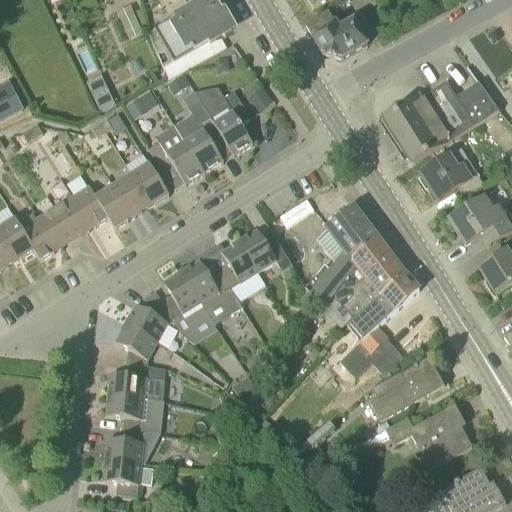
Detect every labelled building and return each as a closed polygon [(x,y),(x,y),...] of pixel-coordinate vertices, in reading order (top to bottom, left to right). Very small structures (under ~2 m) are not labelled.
[(212,0),(209,0),(154,32),(149,35),(159,58),(167,54),(168,54),(225,20),(212,0)] [(306,0),(313,11),(331,0),(306,0)] [(132,8),(119,14),(131,42),(145,36),(132,8)] [(329,16),(305,29),(314,42),(321,57),(342,62),(367,48),(353,23),(339,31),(336,25),(335,25),(329,16)] [(225,20),(168,54),(174,64),(165,69),(171,84),(227,51),(221,39),(232,32),(225,20)] [(0,86),(0,120),(19,112),(6,84),(0,86)] [(414,169),(475,130),(497,116),(478,86),(456,101),(446,86),(386,125),(414,169)] [(266,90),(245,106),(255,119),(276,103),(266,90)] [(128,108),(137,121),(161,106),(152,93),(128,108)] [(224,104),(201,109),(213,129),(221,140),(220,141),(232,160),(252,148),(240,128),(250,122),(235,98),(225,104),(224,104)] [(193,119),(174,130),(203,178),(222,166),(210,147),(220,141),(221,140),(213,129),(201,109),(195,99),(184,105),(193,119)] [(106,124),(99,128),(105,138),(112,133),(106,124)] [(111,147),(105,138),(99,128),(86,136),(98,155),(111,147)] [(29,133),(34,143),(42,138),(36,129),(29,133)] [(155,142),(158,147),(148,153),(162,176),(172,170),(185,190),(203,178),(174,130),(155,142)] [(34,143),(29,133),(21,138),(27,147),(34,143)] [(57,140),(63,150),(70,145),(64,136),(57,140)] [(457,174),(449,161),(421,179),(437,205),(458,191),(465,201),(484,189),(469,166),(457,174)] [(130,180),(150,211),(168,200),(148,168),(130,180)] [(150,211),(130,180),(113,190),(132,222),(150,211)] [(113,190),(95,201),(115,233),(132,222),(113,190)] [(115,233),(95,201),(88,191),(71,202),(91,233),(107,224),(113,234),(115,233)] [(54,213),(74,244),(91,233),(71,202),(69,203),(62,193),(49,201),(55,212),(54,213)] [(465,252),(479,243),(486,239),(491,247),(511,234),(511,230),(498,209),(493,212),(485,199),(446,224),(465,252)] [(282,214),(286,226),(315,215),(311,203),(282,214)] [(309,298),(324,311),(357,272),(351,265),(378,244),(368,230),(366,226),(365,227),(353,211),(327,232),(327,233),(321,238),(320,242),(338,263),(309,298)] [(37,223),(56,255),(74,244),(54,213),(37,223)] [(33,217),(17,227),(14,223),(13,224),(32,256),(33,255),(39,266),(56,255),(37,223),(33,217)] [(0,242),(15,266),(32,256),(13,224),(0,231),(0,242)] [(257,235),(239,246),(257,276),(275,265),(282,275),(292,269),(274,241),(264,247),(257,235)] [(0,275),(15,266),(0,242),(0,275)] [(324,311),(325,312),(332,303),(343,313),(352,326),(367,311),(378,300),(404,279),(405,279),(403,276),(405,274),(403,271),(401,273),(396,267),(398,265),(392,257),(390,259),(378,244),(351,265),(357,272),(324,311)] [(230,294),(230,293),(257,276),(239,246),(221,257),(228,269),(218,275),(230,294)] [(496,299),(511,289),(511,264),(506,255),(479,272),(496,299)] [(242,312),(230,293),(230,294),(218,275),(209,281),(199,266),(181,277),(200,308),(208,321),(209,323),(210,322),(214,329),(215,329),(208,318),(224,308),(231,319),(242,312)] [(208,321),(200,308),(181,277),(163,288),(170,300),(161,306),(162,308),(162,307),(172,325),(173,324),(174,326),(182,340),(189,345),(197,340),(193,333),(209,323),(208,321)] [(419,295),(404,279),(378,300),(367,311),(352,326),(353,327),(349,330),(363,345),(340,367),(356,384),(373,368),(385,381),(405,363),(377,333),(419,295)] [(125,329),(156,346),(167,328),(169,329),(174,326),(173,324),(172,325),(162,307),(162,308),(148,317),(135,310),(125,329)] [(147,364),(156,346),(125,329),(115,348),(127,355),(125,369),(147,372),(148,365),(147,364)] [(506,352),(511,360),(511,335),(503,342),(509,350),(506,352)] [(429,362),(392,382),(397,391),(370,406),(380,425),(444,390),(429,362)] [(109,379),(107,400),(143,404),(161,406),(164,373),(147,372),(125,369),(124,381),(109,379)] [(232,392),(238,402),(254,392),(248,382),(232,392)] [(161,406),(143,404),(107,400),(105,421),(123,423),(122,435),(144,437),(160,438),(163,406),(161,406)] [(244,406),(236,416),(258,431),(264,423),(244,406)] [(430,447),(441,468),(472,451),(458,424),(462,422),(455,408),(413,431),(408,421),(385,433),(394,449),(412,439),(419,453),(430,447)] [(279,434),(264,423),(258,431),(274,442),(279,434)] [(336,434),(329,427),(293,457),(300,465),(336,434)] [(104,465),(140,469),(144,437),(122,435),(121,446),(106,444),(104,465)] [(140,469),(104,465),(102,487),(116,488),(115,500),(137,502),(140,469)] [(480,472),(436,496),(428,501),(425,506),(427,511),(439,511),(443,510),(444,511),(496,511),(505,507),(497,492),(493,495),(480,472)]
